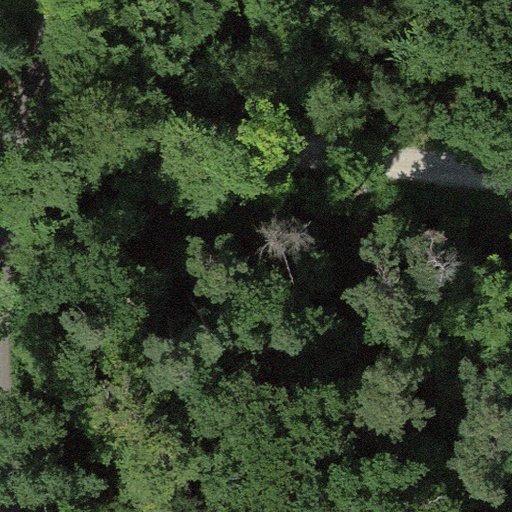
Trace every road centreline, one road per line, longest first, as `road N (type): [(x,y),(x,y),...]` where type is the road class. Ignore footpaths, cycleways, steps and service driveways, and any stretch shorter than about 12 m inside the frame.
road 1 (track): [(511,169),(155,125),(17,169)]
road 2 (unclassified): [(73,0),(17,169),(0,254)]
